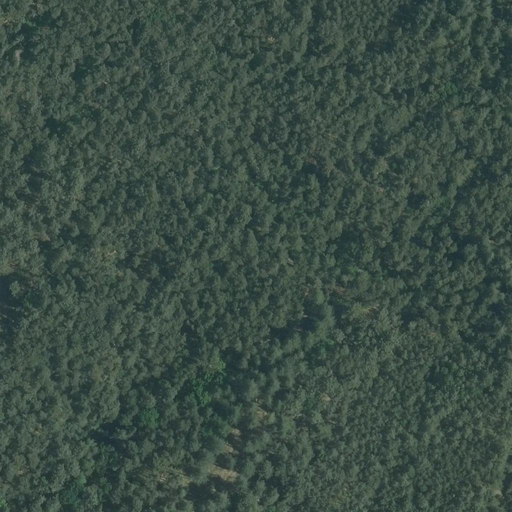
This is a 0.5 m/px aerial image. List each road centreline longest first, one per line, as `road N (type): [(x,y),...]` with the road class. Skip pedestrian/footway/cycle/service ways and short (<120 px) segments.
road 1 (track): [(434,511),(403,453),(398,392),(300,333),(309,282),(284,247),(264,190),(231,0)]
road 2 (track): [(0,501),(66,496),(95,482),(158,411),(267,340),(300,333)]
